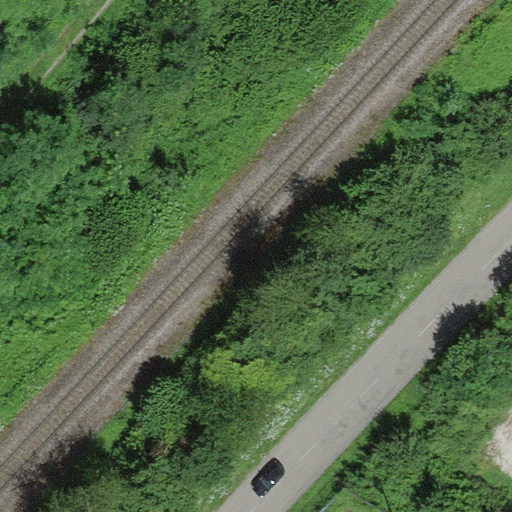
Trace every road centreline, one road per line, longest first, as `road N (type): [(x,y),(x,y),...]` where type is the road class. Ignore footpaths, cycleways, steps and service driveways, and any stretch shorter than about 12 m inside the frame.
road 1 (residential): [(511,237),(245,511)]
road 2 (track): [(0,129),(100,0)]
